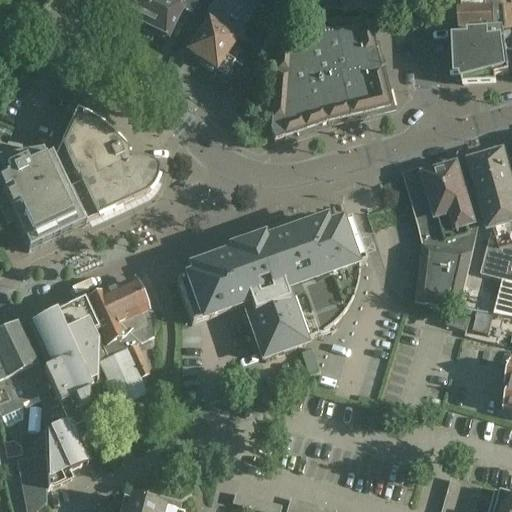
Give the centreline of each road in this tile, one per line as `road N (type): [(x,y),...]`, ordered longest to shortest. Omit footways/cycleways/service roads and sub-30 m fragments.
road 1 (tertiary): [(308,174),(265,179),(226,166),(157,107),(48,47)]
road 2 (residential): [(432,139),(423,0)]
road 3 (tertiary): [(308,174),(432,139)]
